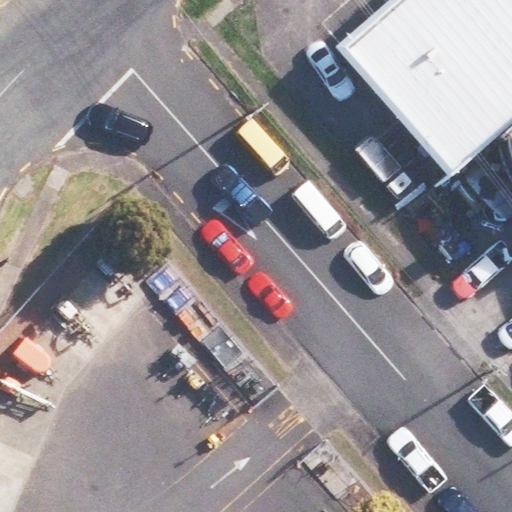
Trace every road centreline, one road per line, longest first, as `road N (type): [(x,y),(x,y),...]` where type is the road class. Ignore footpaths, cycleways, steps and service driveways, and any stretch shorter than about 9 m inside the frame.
road 1 (unclassified): [(511,501),(93,4)]
road 2 (tertiary): [(0,108),(93,4)]
